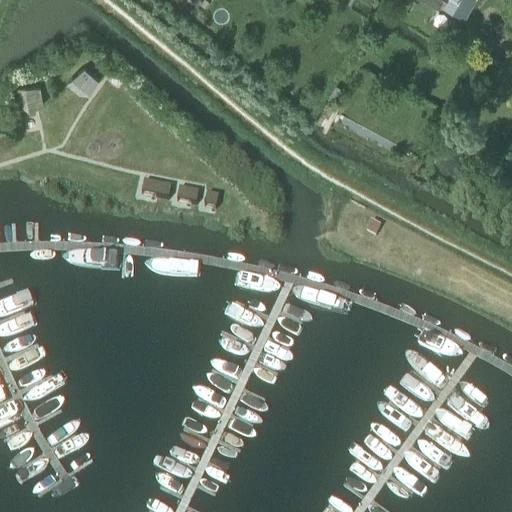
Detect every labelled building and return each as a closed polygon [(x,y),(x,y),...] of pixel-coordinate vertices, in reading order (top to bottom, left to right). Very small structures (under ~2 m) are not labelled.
[(427,0),(462,20),(473,0),(427,0)] [(64,82),(78,92),(89,89),(97,78),(85,66),(71,74),(64,82)] [(16,86),(17,101),(26,108),(42,104),(39,85),(24,83),(16,86)] [(142,197),(169,203),(171,190),(144,184),(142,197)] [(177,204),(197,208),(199,195),(180,192),(177,204)] [(205,209),(216,211),(218,198),(207,196),(205,209)]
